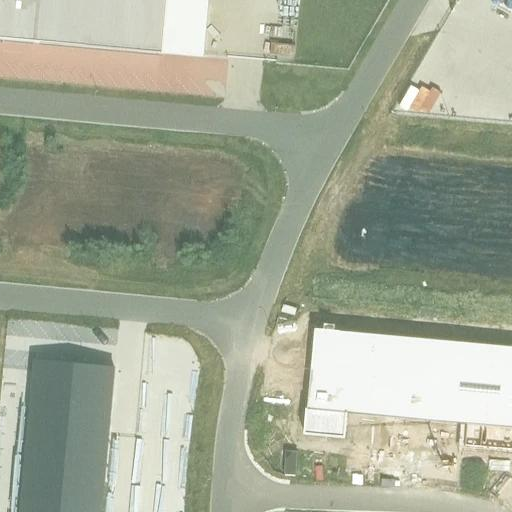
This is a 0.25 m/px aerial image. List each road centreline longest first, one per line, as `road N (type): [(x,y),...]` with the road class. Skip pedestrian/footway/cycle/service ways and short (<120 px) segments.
road 1 (unclassified): [(337,131),(0,101)]
road 2 (unclassified): [(485,511),(225,491)]
road 3 (unclassified): [(0,296),(249,322)]
road 4 (unclassified): [(337,131),(249,322)]
road 5 (unclassified): [(249,322),(225,491)]
road 6 (unclassified): [(411,0),(337,131)]
